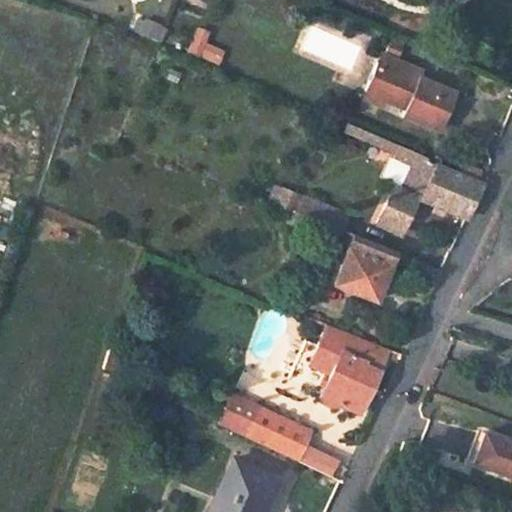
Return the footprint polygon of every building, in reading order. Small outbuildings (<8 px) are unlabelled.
[(163,31),(135,18),(130,30),(158,42),(163,31)] [(203,34),(194,30),(184,53),(212,65),(215,56),(197,48),(203,34)] [(388,44),(399,48),(401,43),(390,39),(388,44)] [(380,99),(402,108),(400,114),(435,129),(452,93),(417,77),(394,67),(397,60),(394,59),(399,48),(388,44),(384,54),(380,53),(365,88),(382,95),(380,99)] [(397,60),(394,67),(417,77),(419,70),(397,60)] [(365,88),(361,96),(378,104),(380,99),(382,95),(365,88)] [(374,135),(369,145),(375,148),(380,138),(374,135)] [(392,155),(382,180),(404,191),(418,154),(380,138),(375,148),(392,155)] [(418,154),(404,191),(462,219),(480,183),(418,154)] [(273,184),(266,199),(283,206),(289,191),(273,184)] [(289,191),(283,206),(340,230),(346,215),(289,191)] [(350,233),(330,282),(372,299),(391,251),(350,233)] [(399,254),(394,265),(405,269),(409,259),(399,254)] [(405,269),(401,277),(428,291),(438,271),(409,259),(405,269)] [(325,323),(305,364),(326,373),(316,395),(319,401),(328,406),(334,401),(356,412),(385,348),(325,323)] [(256,408),(242,436),(292,459),(306,430),(256,408)] [(481,451),(476,465),(511,478),(511,444),(480,432),(474,448),(481,451)] [(481,451),(474,448),(469,462),(476,465),(481,451)] [(229,458),(203,511),(258,511),(274,481),(229,458)]
